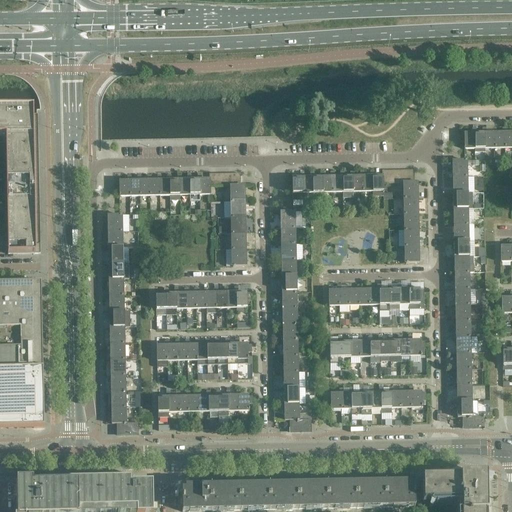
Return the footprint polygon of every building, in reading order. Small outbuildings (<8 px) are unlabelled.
[(40,243),(36,109),(0,109),(0,143),(5,144),(8,254),(19,253),(34,253),(34,243),(40,243)] [(495,149),(494,134),(492,134),(492,133),(487,133),(486,128),(482,128),(482,134),(482,135),(484,135),(485,149),(495,149)] [(505,149),(504,134),(502,134),(502,133),(497,133),(496,128),(492,128),(492,133),(492,134),(494,134),(495,149),(505,149)] [(511,148),(511,133),(507,133),(506,128),(502,128),(502,133),(502,134),(504,134),(505,149),(511,148)] [(485,149),(484,135),(482,135),(482,134),(477,134),(476,129),(472,129),(472,134),(472,135),(474,135),(475,150),(485,149)] [(475,150),(474,135),(472,135),(472,134),(464,134),(464,135),(460,135),(460,143),(464,143),(464,147),(464,149),(464,150),(475,150)] [(467,177),(467,161),(452,162),(453,178),(464,178),(467,177)] [(383,184),(383,177),(382,177),(382,176),(374,177),(374,171),(370,172),(370,177),(370,178),(372,178),(373,192),(383,192),(383,184)] [(333,193),(332,178),(330,178),(325,178),(324,172),(320,173),(320,178),(320,179),(322,179),(323,193),(333,193)] [(343,193),(342,178),(340,178),(340,177),(334,177),(334,172),(330,172),(330,178),(332,178),(333,193),(343,193)] [(353,193),(352,178),(350,178),(350,177),(344,177),(344,172),(340,172),(340,177),(340,178),(342,178),(343,193),(353,193)] [(363,193),(362,178),(360,178),(360,177),(354,177),(354,172),(350,172),(350,177),(350,178),(352,178),(353,193),(363,193)] [(373,192),(372,178),(370,178),(370,177),(364,177),(364,172),(360,172),(360,177),(360,178),(362,178),(363,193),(373,192)] [(313,194),(312,179),(310,179),(310,178),(305,178),(304,173),(300,173),(300,178),(300,179),(302,179),(303,194),(313,194)] [(323,193),(322,179),(320,179),(320,178),(315,178),(314,173),(310,173),(310,178),(310,179),(312,179),(313,194),(323,193)] [(180,196),(179,181),(177,181),(177,180),(172,181),(171,175),(167,175),(167,181),(167,182),(169,182),(170,196),(180,196)] [(190,196),(189,181),(187,181),(187,180),(182,180),(181,175),(177,175),(177,180),(177,181),(179,181),(180,196),(190,196)] [(200,196),(199,181),(197,181),(197,180),(192,180),(191,175),(187,175),(187,180),(187,181),(189,181),(190,196),(200,196)] [(210,196),(210,188),(210,181),(209,181),(209,180),(202,180),(201,175),(197,175),(197,180),(197,181),(199,181),(200,196),(210,196)] [(140,197),(139,182),(137,182),(137,181),(132,181),(131,176),(127,176),(127,181),(127,182),(129,182),(130,197),(140,197)] [(150,197),(149,182),(147,182),(147,181),(142,181),(141,176),(137,176),(137,181),(137,182),(139,182),(140,197),(150,197)] [(160,197),(159,182),(157,182),(157,181),(152,181),(151,176),(147,176),(147,181),(147,182),(149,182),(150,197),(160,197)] [(170,196),(169,182),(167,182),(167,181),(162,181),(161,176),(157,176),(157,181),(157,182),(159,182),(160,197),(170,196)] [(467,193),(467,177),(464,178),(453,178),(453,194),(464,194),(464,193),(467,193)] [(303,194),(302,179),(300,179),(300,178),(292,178),(292,179),(288,179),(288,187),(292,187),(292,191),(292,193),(292,194),(303,194)] [(470,180),(470,190),(480,190),(480,180),(470,180)] [(130,197),(129,182),(127,182),(127,181),(119,182),(119,183),(115,183),(115,190),(119,190),(119,195),(119,197),(130,197)] [(417,199),(417,183),(413,183),(407,183),(404,183),(404,184),(403,184),(403,200),(407,200),(417,199)] [(245,203),(244,187),(244,186),(240,186),(234,187),(233,187),(230,187),(231,203),(234,203),(245,203)] [(467,209),(467,193),(464,193),(464,194),(453,194),(453,210),(464,210),(464,209),(467,209)] [(418,215),(417,199),(407,200),(403,200),(404,216),(407,216),(418,215)] [(245,219),(245,203),(234,203),(231,203),(231,219),(234,219),(245,219)] [(468,225),(467,209),(464,209),(464,210),(453,210),(454,226),(465,226),(465,225),(468,225)] [(295,229),(295,213),(280,213),(281,229),(292,229),(295,229)] [(418,231),(418,215),(407,216),(404,216),(404,232),(407,232),(418,231)] [(122,232),(122,216),(108,216),(108,233),(119,232),(122,232)] [(245,235),(245,219),(234,219),(231,219),(231,235),(234,235),(245,235)] [(468,241),(468,225),(465,225),(465,226),(454,226),(454,242),(465,242),(465,241),(468,241)] [(295,245),(295,229),(292,229),(281,229),(281,245),(292,245),(295,245)] [(418,247),(418,231),(407,232),(404,232),(404,248),(408,248),(418,247)] [(122,248),(122,232),(119,232),(108,233),(108,249),(119,248),(122,248)] [(246,251),(245,235),(234,235),(231,235),(232,251),(235,251),(246,251)] [(468,257),(468,241),(465,241),(465,242),(454,242),(454,258),(468,257)] [(511,263),(511,248),(511,247),(511,241),(509,242),(508,247),(500,247),(501,263),(511,263)] [(296,261),(295,245),(292,245),(281,245),(281,261),(292,261),(296,261)] [(419,264),(418,247),(408,248),(404,248),(405,264),(406,264),(408,264),(419,264)] [(123,264),(122,248),(119,248),(108,249),(109,265),(120,264),(123,264)] [(246,267),(246,251),(235,251),(232,251),(232,267),(233,267),(233,268),(235,268),(235,267),(246,267)] [(469,273),(468,257),(454,258),(455,274),(469,273)] [(296,277),(296,261),(292,261),(281,261),(282,277),(293,277),(296,277)] [(123,280),(123,264),(120,264),(109,265),(109,281),(120,280),(123,280)] [(469,289),(469,273),(455,274),(455,290),(469,289)] [(296,293),(296,277),(293,277),(282,277),(282,293),(293,293),(296,293)] [(120,280),(109,281),(109,297),(120,296),(123,296),(123,280),(120,280)] [(0,429),(44,428),(41,283),(0,283),(0,429)] [(409,306),(409,291),(411,291),(411,290),(411,284),(407,285),(406,290),(401,290),(401,291),(399,291),(399,306),(409,306)] [(359,307),(359,292),(361,292),(361,291),(361,285),(357,286),(356,291),(351,291),(351,292),(349,292),(349,307),(359,307)] [(369,306),(369,292),(371,291),(371,290),(371,285),(367,285),(366,291),(361,291),(361,292),(359,292),(359,307),(369,306)] [(379,306),(379,291),(381,291),(381,290),(381,285),(377,285),(376,290),(371,290),(371,291),(369,292),(369,306),(379,306)] [(389,306),(389,291),(391,291),(391,290),(391,285),(387,285),(386,290),(381,290),(381,291),(379,291),(379,306),(389,306)] [(399,306),(399,291),(401,291),(401,290),(401,285),(397,285),(396,290),(391,290),(391,291),(389,291),(389,306),(399,306)] [(339,307),(339,292),(341,292),(341,291),(341,286),(337,286),(336,291),(328,291),(328,292),(329,307),(339,307)] [(349,307),(349,292),(351,292),(351,291),(351,286),(347,286),(346,291),(341,291),(341,292),(339,292),(339,307),(349,307)] [(206,310),(206,295),(208,295),(208,294),(208,288),(204,288),(204,294),(198,294),(198,295),(196,295),(196,310),(206,310)] [(216,309),(216,294),(218,294),(218,293),(218,288),(214,288),(214,293),(208,294),(208,295),(206,295),(206,310),(216,309)] [(226,309),(226,294),(228,294),(228,293),(228,288),(224,288),(224,293),(218,293),(218,294),(216,294),(216,309),(226,309)] [(236,309),(236,294),(238,294),(238,293),(238,288),(234,288),(234,293),(228,293),(228,294),(226,294),(226,309),(236,309)] [(166,310),(166,295),(168,295),(168,294),(168,289),(164,289),(164,294),(156,295),(156,311),(166,310)] [(176,310),(176,295),(178,295),(178,294),(178,289),(174,289),(174,294),(168,294),(168,295),(166,295),(166,310),(176,310)] [(186,310),(186,295),(188,295),(188,294),(188,289),(184,289),(184,294),(178,294),(178,295),(176,295),(176,310),(186,310)] [(196,310),(196,295),(198,295),(198,294),(198,289),(194,289),(194,294),(188,294),(188,295),(186,295),(186,310),(196,310)] [(423,298),(423,290),(419,290),(419,289),(411,290),(411,291),(409,291),(409,306),(419,305),(420,305),(420,303),(419,303),(419,298),(423,298)] [(469,305),(469,289),(455,290),(455,306),(466,306),(466,305),(469,305)] [(251,301),(250,294),(246,294),(246,293),(238,293),(238,294),(236,294),(236,309),(246,309),(246,308),(247,308),(247,306),(246,306),(246,301),(251,301)] [(296,309),(296,293),(293,293),(282,293),(282,309),(293,309),(296,309)] [(511,314),(511,313),(511,299),(511,293),(510,293),(509,298),(501,299),(502,315),(511,314)] [(124,312),(123,296),(120,296),(109,297),(109,313),(120,312),(124,312)] [(470,321),(469,305),(466,305),(466,306),(455,306),(455,322),(466,322),(466,321),(470,321)] [(297,325),(296,309),(293,309),(282,309),(283,325),(294,325),(297,325)] [(124,328),(124,312),(120,312),(109,313),(110,329),(121,328),(124,328)] [(470,337),(470,321),(466,321),(466,322),(455,322),(456,338),(467,338),(467,337),(470,337)] [(297,341),(297,325),(294,325),(283,325),(283,341),(294,341),(297,341)] [(124,344),(124,328),(121,328),(110,329),(110,345),(121,344),(124,344)] [(390,358),(390,343),(392,343),(392,342),(392,336),(388,337),(387,342),(382,342),(382,343),(380,343),(380,358),(390,358)] [(400,357),(400,342),(402,342),(402,341),(402,336),(398,336),(397,341),(392,342),(392,343),(390,343),(390,358),(400,357)] [(410,357),(410,342),(412,342),(412,341),(412,336),(408,336),(407,341),(402,341),(402,342),(400,342),(400,357),(410,357)] [(340,359),(340,344),(342,344),(342,343),(342,337),(338,338),(337,343),(329,343),(330,359),(340,359)] [(350,358),(350,343),(352,343),(352,342),(352,337),(348,337),(347,342),(342,343),(342,344),(340,344),(340,359),(350,358)] [(360,358),(360,343),(362,343),(362,342),(362,337),(358,337),(357,342),(352,342),(352,343),(350,343),(350,358),(360,358)] [(370,358),(370,343),(372,343),(372,342),(372,337),(368,337),(367,342),(362,342),(362,343),(360,343),(360,358),(370,358)] [(380,358),(380,343),(382,343),(382,342),(382,337),(378,337),(377,342),(372,342),(372,343),(370,343),(370,358),(380,358)] [(470,353),(470,337),(467,337),(467,338),(456,338),(456,354),(467,354),(467,353),(470,353)] [(237,361),(237,346),(239,346),(239,345),(239,339),(235,339),(235,345),(229,345),(229,346),(227,346),(227,361),(237,361)] [(187,362),(187,347),(189,347),(189,346),(189,340),(185,340),(185,346),(179,346),(179,347),(177,347),(177,362),(187,362)] [(197,361),(197,346),(199,346),(199,345),(199,340),(195,340),(195,345),(189,346),(189,347),(187,347),(187,362),(197,361)] [(207,361),(207,346),(209,346),(209,345),(209,340),(205,340),(205,345),(199,345),(199,346),(197,346),(197,361),(207,361)] [(217,361),(217,346),(219,346),(219,345),(219,340),(215,340),(215,345),(209,345),(209,346),(207,346),(207,361),(217,361)] [(227,361),(227,346),(229,346),(229,345),(229,340),(225,340),(225,345),(219,345),(219,346),(217,346),(217,361),(227,361)] [(167,362),(167,347),(169,347),(169,346),(169,341),(165,341),(165,346),(157,346),(157,347),(157,362),(167,362)] [(177,362),(177,347),(179,347),(179,346),(179,341),(175,341),(175,346),(169,346),(169,347),(167,347),(167,362),(177,362)] [(297,357),(297,341),(294,341),(283,341),(283,357),(294,357),(297,357)] [(420,350),(420,342),(420,341),(412,341),(412,342),(410,342),(410,357),(420,357),(420,356),(421,356),(421,354),(420,354),(420,350)] [(125,360),(124,344),(121,344),(110,345),(110,361),(121,360),(125,360)] [(247,353),(247,345),(247,344),(239,345),(239,346),(237,346),(237,361),(248,360),(248,359),(248,358),(247,358),(247,353)] [(511,366),(511,344),(511,345),(510,350),(502,350),(502,351),(503,366),(511,366)] [(471,369),(470,353),(467,353),(467,354),(456,354),(456,370),(467,370),(467,369),(471,369)] [(298,373),(297,357),(294,357),(283,357),(284,373),(295,373),(298,373)] [(125,376),(125,360),(121,360),(110,361),(111,377),(122,376),(125,376)] [(471,385),(471,369),(467,369),(467,370),(456,370),(457,386),(468,386),(468,385),(471,385)] [(298,389),(298,373),(295,373),(284,373),(284,389),(295,389),(298,389)] [(125,392),(125,376),(122,376),(111,377),(111,393),(122,392),(125,392)] [(471,401),(471,385),(468,385),(468,386),(457,386),(457,402),(468,402),(468,401),(471,401)] [(371,410),(371,395),(373,395),(373,394),(373,388),(369,389),(368,394),(363,394),(363,395),(361,395),(361,410),(371,410)] [(381,409),(381,394),(383,394),(383,393),(383,388),(379,388),(378,393),(373,394),(373,395),(371,395),(371,410),(381,409)] [(391,409),(391,394),(393,394),(393,393),(393,388),(389,388),(388,393),(383,393),(383,394),(381,394),(381,409),(391,409)] [(401,409),(401,394),(403,394),(403,393),(403,388),(399,388),(398,393),(393,393),(393,394),(391,394),(391,409),(401,409)] [(411,409),(411,394),(413,394),(413,393),(413,388),(409,388),(408,393),(403,393),(403,394),(401,394),(401,409),(411,409)] [(298,405),(298,389),(295,389),(284,389),(284,405),(295,405),(298,405)] [(341,410),(341,395),(343,395),(343,394),(343,389),(339,389),(338,394),(330,394),(330,395),(331,410),(341,410)] [(351,410),(351,395),(353,395),(353,394),(353,389),(349,389),(348,394),(343,394),(343,395),(341,395),(341,410),(351,410)] [(361,410),(361,395),(363,395),(363,394),(363,389),(359,389),(358,394),(353,394),(353,395),(351,395),(351,410),(361,410)] [(228,412),(228,398),(230,397),(230,396),(230,391),(226,391),(226,397),(220,397),(220,398),(218,398),(218,413),(228,412)] [(238,412),(238,397),(240,397),(240,396),(240,391),(236,391),(236,396),(230,396),(230,397),(228,398),(228,412),(238,412)] [(126,408),(125,392),(122,392),(111,393),(111,409),(122,408),(126,408)] [(178,413),(178,399),(180,398),(180,397),(180,392),(176,392),(176,398),(170,398),(170,399),(168,399),(168,414),(178,413)] [(188,413),(188,398),(190,398),(190,397),(190,392),(186,392),(186,397),(180,397),(180,398),(178,399),(178,413),(188,413)] [(198,413),(198,398),(200,398),(200,397),(200,392),(196,392),(196,397),(190,397),(190,398),(188,398),(188,413),(198,413)] [(208,413),(208,398),(210,398),(210,397),(210,392),(206,392),(206,397),(200,397),(200,398),(198,398),(198,413),(208,413)] [(218,413),(218,398),(220,398),(220,397),(220,392),(216,392),(216,397),(210,397),(210,398),(208,398),(208,413),(218,413)] [(168,414),(168,399),(170,399),(170,398),(170,393),(166,393),(166,398),(158,398),(158,399),(158,414),(168,414)] [(421,401),(421,394),(421,393),(413,393),(413,394),(411,394),(411,409),(421,409),(421,408),(422,408),(422,406),(421,406),(421,401)] [(248,405),(248,397),(248,396),(240,396),(240,397),(238,397),(238,412),(248,412),(248,411),(249,411),(249,409),(248,409),(248,405)] [(472,417),(471,401),(468,401),(468,402),(457,402),(457,418),(463,418),(468,418),(468,417),(472,417)] [(299,421),(298,405),(295,405),(284,405),(284,422),(290,421),(295,421),(299,421)] [(126,424),(126,408),(122,408),(111,409),(112,425),(118,425),(123,425),(123,424),(126,424)] [(484,429),(484,418),(483,417),(472,417),(468,417),(468,418),(463,418),(464,429),(484,429)] [(311,432),(311,422),(311,421),(299,421),(295,421),(290,421),(291,433),(311,432)] [(138,436),(138,426),(138,424),(126,424),(123,424),(123,425),(118,425),(118,436),(138,436)] [(486,511),(485,476),(422,477),(422,503),(422,511),(486,511)] [(217,487),(185,488),(185,490),(182,490),(181,511),(182,511),(183,511),(186,511),(414,507),(414,508),(415,508),(414,486),(408,486),(408,478),(271,480),(217,481),(217,487)] [(123,511),(123,508),(129,508),(129,511),(147,511),(148,508),(153,508),(152,483),(136,483),(135,483),(130,483),(130,479),(38,481),(38,484),(37,485),(33,485),(32,484),(31,484),(16,485),(16,488),(15,488),(15,489),(16,491),(16,495),(15,496),(15,497),(16,497),(16,511),(63,511),(63,509),(69,509),(69,511),(70,511),(70,509),(76,509),(75,511),(93,511),(93,509),(99,509),(99,511),(100,511),(100,509),(106,509),(105,511),(123,511)]
